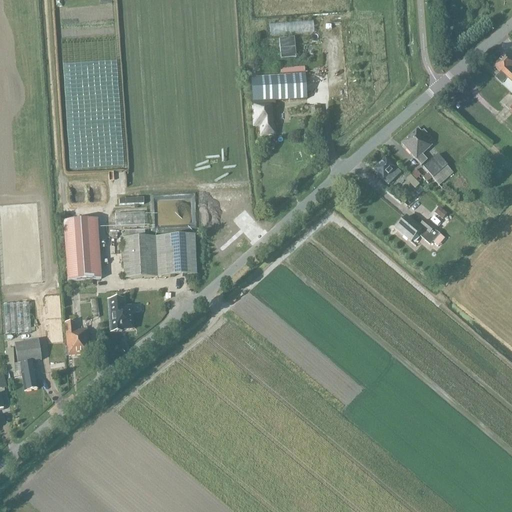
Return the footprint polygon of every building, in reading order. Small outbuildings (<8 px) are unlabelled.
[(313,15),(271,17),(271,28),(314,26),(313,15)] [(494,66),(501,73),(496,79),(511,93),(511,71),(511,70),(511,59),(506,54),(494,66)] [(276,127),(275,102),(307,100),(305,75),(251,79),(253,103),(254,127),(260,127),(261,136),(275,135),(274,127),(276,127)] [(422,155),(425,153),(432,146),(429,142),(432,140),(423,131),(421,133),(418,129),(401,144),(421,166),(427,161),(422,155)] [(453,174),(447,167),(447,166),(438,156),(423,169),(439,186),(453,174)] [(401,173),(386,158),(373,170),(388,186),(401,173)] [(407,179),(415,189),(419,186),(410,176),(407,179)] [(442,215),(447,210),(441,202),(436,207),(442,215)] [(144,214),(115,215),(116,228),(145,226),(144,214)] [(430,246),(439,235),(434,230),(424,222),(418,228),(406,218),(396,230),(411,243),(417,235),(424,241),(430,246)] [(105,282),(105,278),(101,278),(97,220),(63,222),(68,282),(101,280),(102,283),(105,282)] [(145,238),(144,231),(134,231),(135,234),(126,234),(126,239),(122,239),(124,280),(197,276),(194,236),(145,238)] [(15,257),(0,256),(0,266),(14,267),(15,257)] [(122,300),(107,301),(109,333),(121,332),(121,331),(132,330),(131,307),(123,308),(122,300)] [(31,334),(29,303),(3,305),(6,336),(31,334)] [(65,348),(66,357),(89,355),(87,331),(76,331),(75,323),(65,324),(67,348),(65,348)] [(38,389),(34,363),(33,363),(33,362),(42,360),(39,341),(15,345),(17,358),(15,358),(16,365),(20,365),(25,392),(38,389)] [(14,350),(5,350),(7,373),(15,373),(14,350)]
